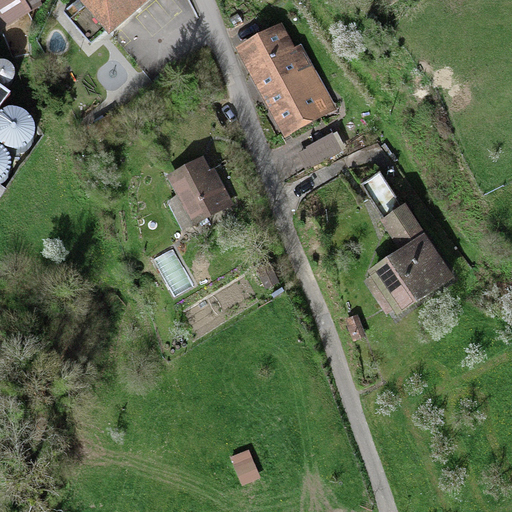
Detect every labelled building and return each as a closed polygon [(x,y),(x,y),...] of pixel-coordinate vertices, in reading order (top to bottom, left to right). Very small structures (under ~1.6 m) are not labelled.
[(0,0),(0,21),(20,9),(14,0),(0,0)] [(142,0),(78,0),(63,13),(90,43),(142,0)] [(275,35),(244,51),(288,131),(319,115),(313,105),(325,98),(310,70),(298,77),(275,35)] [(0,111),(10,97),(0,90),(0,111)] [(99,142),(119,129),(110,116),(91,128),(99,142)] [(193,222),(225,205),(202,163),(171,180),(193,222)] [(402,209),(384,221),(406,253),(373,275),(398,312),(449,278),(402,209)] [(249,450),(225,463),(242,496),(266,482),(249,450)]
